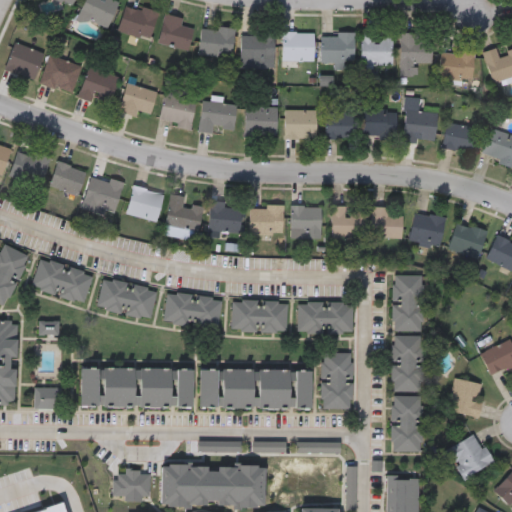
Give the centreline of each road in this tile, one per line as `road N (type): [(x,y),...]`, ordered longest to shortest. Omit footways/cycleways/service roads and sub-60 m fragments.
road 1 (residential): [(0,218),(190,270),(360,288),(362,511)]
road 2 (residential): [(0,100),(219,166),(403,179),(511,204)]
road 3 (residential): [(0,428),(362,433)]
road 4 (residential): [(224,0),(470,6)]
